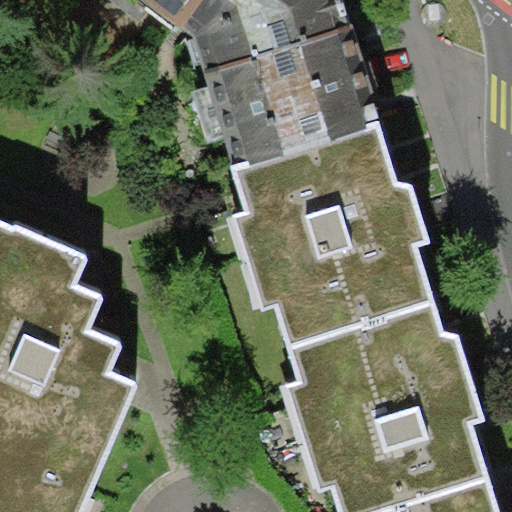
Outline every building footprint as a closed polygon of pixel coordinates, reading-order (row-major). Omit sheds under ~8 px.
[(128,0),(169,30),(177,22),(193,0),(128,0)] [(193,0),(177,22),(192,34),(203,71),(343,27),(334,0),(193,0)] [(203,71),(233,164),(228,165),(229,168),(372,123),(373,123),(351,54),(343,27),(203,71)] [(372,123),(229,168),(285,345),(427,300),(399,212),(372,123)] [(0,459),(82,495),(114,420),(130,383),(103,371),(115,343),(82,329),(96,296),(68,284),(80,257),(9,226),(0,246),(0,459)] [(427,300),(285,345),(307,417),(312,416),(333,481),(328,482),(336,511),(365,511),(482,476),(481,474),(450,376),(427,303),(427,300)] [(74,511),(82,495),(0,459),(0,511),(74,511)] [(493,511),(482,476),(365,511),(493,511)]
